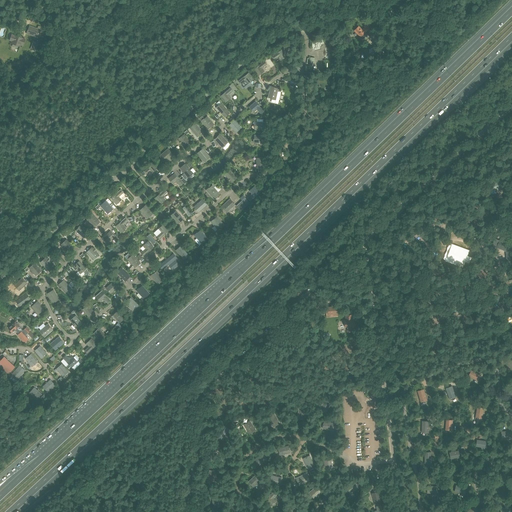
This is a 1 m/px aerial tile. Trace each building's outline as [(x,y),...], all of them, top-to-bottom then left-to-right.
[(363,28),(362,29),(359,26),(354,30),(360,36),(362,35),(363,36),(366,33),(370,36),(372,34),(369,31),(372,28),(367,23),(364,26),(365,27),(364,28),(363,28)] [(40,29),(29,25),(27,33),(38,37),(40,29)] [(23,45),(25,38),(12,34),(9,40),(12,41),(11,43),(20,46),(20,44),(23,45)] [(282,59),(286,57),(288,55),(283,48),(272,56),(275,60),(280,56),(282,59)] [(265,61),(253,70),(258,76),(265,71),(262,68),(267,64),(265,61)] [(249,73),(246,75),(238,82),(240,85),(246,80),(248,84),(251,81),(254,79),(249,73)] [(271,86),(268,98),(276,100),(279,88),(271,86)] [(231,98),(230,97),(229,95),(233,91),(231,88),(220,96),(225,103),(230,99),(231,98)] [(255,101),(249,107),(253,113),(257,110),(260,114),(264,111),(255,101)] [(221,103),(216,107),(225,117),(230,113),(221,103)] [(207,116),(201,121),(208,129),(214,124),(207,116)] [(234,120),(229,125),(235,133),(241,128),(234,120)] [(254,126),(254,130),(266,130),(266,123),(254,122),(253,125),(254,125),(254,126)] [(195,124),(189,129),(197,137),(203,132),(195,124)] [(217,137),(215,139),(223,148),(229,143),(220,134),(217,137)] [(184,135),(178,140),(179,142),(178,142),(180,145),(181,144),(184,147),(190,143),(184,135)] [(265,135),(254,135),(254,139),(253,139),(253,141),(253,143),(265,143),(265,135)] [(203,148),(197,153),(204,162),(210,157),(203,148)] [(169,149),(159,157),(164,163),(174,154),(169,149)] [(256,169),(261,168),(265,168),(265,166),(266,166),(265,162),(264,162),(264,157),(260,158),(256,158),(256,169)] [(153,161),(143,170),(146,174),(150,169),(153,172),(158,167),(153,161)] [(185,164),(180,168),(188,178),(193,174),(185,164)] [(230,170),(224,175),(227,179),(230,183),(231,182),(231,183),(237,178),(230,170)] [(175,173),(168,179),(172,184),(176,181),(180,187),(183,184),(175,173)] [(502,180),(489,184),(490,190),(496,188),(496,191),(504,188),(502,180)] [(212,185),(206,190),(213,199),(220,194),(212,185)] [(252,194),(247,198),(250,201),(260,192),(254,186),(249,191),(252,194)] [(165,189),(155,198),(160,205),(165,200),(163,197),(168,193),(165,189)] [(121,190),(111,199),(117,205),(122,200),(119,197),(124,193),(121,190)] [(250,203),(243,195),(240,198),(247,206),(250,203)] [(230,198),(222,206),(224,209),(225,210),(225,211),(226,212),(235,204),(230,198)] [(202,199),(193,207),(199,213),(207,205),(202,199)] [(106,200),(100,206),(108,214),(114,209),(106,200)] [(146,205),(140,210),(147,219),(153,214),(146,205)] [(176,211),(170,216),(178,224),(183,219),(176,211)] [(92,214),(87,219),(94,228),(100,222),(92,214)] [(224,226),(217,217),(214,220),(213,219),(212,220),(210,222),(218,231),(224,226)] [(126,218),(115,226),(121,233),(126,228),(124,225),(129,221),(126,218)] [(161,232),(156,236),(159,240),(169,231),(164,224),(158,229),(161,232)] [(81,225),(76,231),(84,239),(90,233),(81,225)] [(208,239),(200,230),(197,233),(196,234),(195,233),(194,235),(202,244),(208,239)] [(110,231),(101,238),(106,244),(115,237),(110,231)] [(61,244),(63,246),(62,247),(64,249),(65,248),(68,251),(74,246),(67,239),(61,244)] [(499,240),(496,246),(496,247),(505,251),(506,261),(511,260),(511,241),(509,244),(499,240)] [(145,249),(141,253),(144,256),(154,248),(148,241),(143,246),(145,249)] [(469,250),(452,244),(445,261),(463,267),(465,262),(469,263),(471,257),(467,256),(469,250)] [(179,248),(176,251),(184,260),(190,256),(181,246),(180,246),(179,247),(179,248)] [(99,256),(95,252),(97,250),(95,248),(93,250),(92,248),(86,252),(94,260),(99,256)] [(133,254),(127,259),(135,268),(141,263),(133,254)] [(173,254),(159,266),(162,270),(168,265),(172,269),(178,264),(176,261),(178,259),(173,254)] [(48,269),(53,264),(46,257),(41,262),(48,269)] [(79,261),(74,266),(75,268),(74,269),(76,271),(77,270),(80,274),(86,269),(79,261)] [(35,263),(29,268),(36,276),(42,271),(35,263)] [(121,267),(116,272),(126,281),(130,277),(121,267)] [(164,280),(157,271),(154,274),(154,273),(152,274),(150,276),(159,285),(164,280)] [(22,278),(14,286),(19,291),(27,284),(22,278)] [(59,284),(60,286),(59,287),(61,290),(62,288),(65,292),(71,287),(64,279),(59,284)] [(113,281),(106,288),(111,294),(115,291),(117,289),(119,287),(113,281)] [(150,294),(142,285),(139,288),(138,289),(136,290),(144,299),(150,294)] [(54,290),(47,294),(53,303),(60,299),(54,290)] [(102,291),(96,296),(101,302),(104,299),(108,304),(111,301),(102,291)] [(27,293),(16,301),(20,306),(31,299),(27,293)] [(139,306),(131,298),(128,301),(127,301),(126,302),(126,301),(124,303),(133,312),(139,306)] [(38,301),(31,307),(38,315),(43,310),(38,304),(39,303),(38,301)] [(88,304),(82,309),(90,318),(96,314),(88,304)] [(338,316),(337,306),(325,307),(326,318),(338,316)] [(119,310),(113,315),(120,323),(126,318),(119,310)] [(70,320),(74,324),(72,325),(74,327),(76,326),(77,327),(83,323),(76,315),(70,320)] [(16,321),(8,328),(12,332),(15,330),(17,328),(21,332),(23,330),(21,328),(21,327),(20,326),(16,321)] [(48,323),(39,331),(45,337),(53,330),(50,327),(51,327),(48,323)] [(18,334),(17,335),(25,343),(29,339),(27,337),(28,336),(26,334),(30,331),(27,327),(23,330),(21,332),(18,334)] [(99,328),(93,333),(101,341),(107,336),(99,328)] [(59,336),(50,344),(55,350),(64,343),(61,340),(62,340),(59,336)] [(89,346),(84,350),(88,354),(97,344),(91,338),(86,343),(89,346)] [(40,346),(35,350),(41,358),(47,354),(40,346)] [(31,354),(26,358),(32,366),(38,362),(31,354)] [(72,367),(78,361),(73,356),(70,359),(66,355),(63,357),(72,367)] [(16,367),(9,361),(4,356),(0,360),(0,361),(11,372),(16,367)] [(62,364),(57,368),(63,376),(69,372),(62,364)] [(19,365),(13,373),(18,378),(25,370),(19,365)] [(308,365),(306,369),(312,372),(311,373),(313,374),(316,369),(308,365)] [(471,370),(468,376),(478,381),(481,375),(471,370)] [(50,379),(42,386),(47,392),(55,385),(50,379)] [(452,386),(445,388),(450,399),(456,397),(452,386)] [(42,394),(34,387),(29,393),(37,400),(42,394)] [(424,389),(417,391),(421,402),(427,400),(424,389)] [(326,412),(329,406),(323,403),(320,409),(326,412)] [(484,408),(477,407),(475,418),(482,419),(484,408)] [(304,419),(306,409),(299,408),(297,418),(304,419)] [(273,426),(280,423),(274,413),(268,417),(273,426)] [(250,434),(256,430),(250,420),(244,424),(250,434)] [(333,430),(335,423),(324,421),(323,428),(333,430)] [(223,440),(230,430),(224,426),(217,436),(223,440)] [(488,441),(477,439),(476,446),(487,448),(488,441)] [(280,455),(290,452),(288,445),(278,448),(280,455)] [(213,447),(206,458),(213,462),(217,456),(213,454),(216,449),(213,447)] [(459,450),(449,452),(451,459),(460,457),(459,450)] [(259,466),(266,458),(261,453),(253,461),(259,466)] [(308,468),(314,465),(310,455),(303,458),(308,468)] [(325,470),(333,469),(331,459),(324,460),(325,470)] [(215,481),(217,471),(210,470),(208,480),(215,481)] [(299,484),(309,480),(306,473),(296,478),(299,484)] [(280,484),(282,477),(272,475),(270,482),(280,484)] [(261,488),(264,486),(254,476),(249,481),(254,486),(256,484),(261,488)] [(504,485),(503,479),(494,481),(495,488),(504,485)] [(350,492),(358,488),(354,481),(346,486),(350,492)] [(314,498),(322,491),(317,485),(309,492),(314,498)] [(465,494),(466,487),(456,485),(454,492),(465,494)] [(273,498),(277,493),(275,491),(265,500),(271,506),(276,501),(273,498)] [(378,491),(371,493),(375,505),(381,503),(378,491)] [(214,506),(224,504),(223,497),(212,499),(214,506)] [(349,507),(342,500),(337,505),(344,511),(349,507)]
